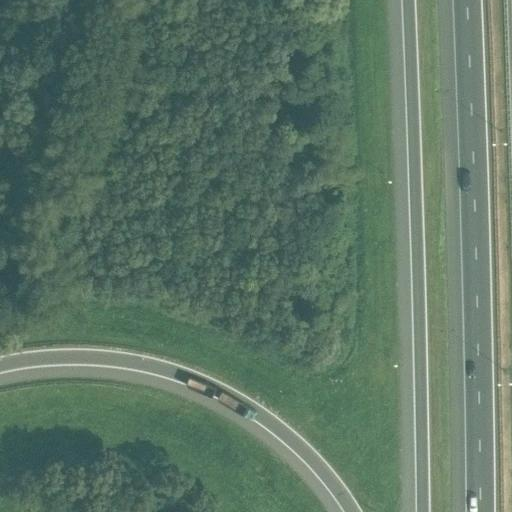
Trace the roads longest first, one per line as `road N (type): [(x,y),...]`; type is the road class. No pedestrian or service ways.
road 1 (motorway): [(406,0),(426,511)]
road 2 (motorway): [(465,0),(477,511)]
road 3 (motorway): [(0,363),(102,357),(217,389),(296,441),(351,511)]
